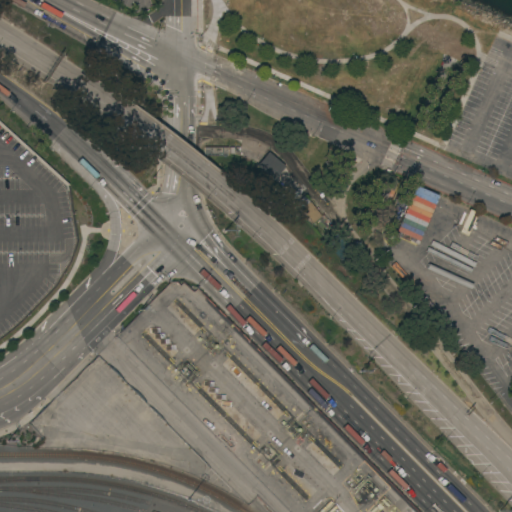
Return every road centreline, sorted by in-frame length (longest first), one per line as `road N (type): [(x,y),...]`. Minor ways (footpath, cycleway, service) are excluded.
road 1 (trunk): [(181,136),(265,142),(511,445)]
road 2 (trunk): [(235,207),(511,461)]
road 3 (tertiary): [(247,304),(455,511)]
road 4 (residential): [(511,205),(252,85)]
road 5 (motorway): [(92,162),(112,211),(114,245),(49,321),(33,372)]
road 6 (trunk): [(182,98),(158,68),(43,0)]
road 7 (trunk): [(128,118),(235,207)]
road 8 (tertiary): [(79,328),(173,230)]
